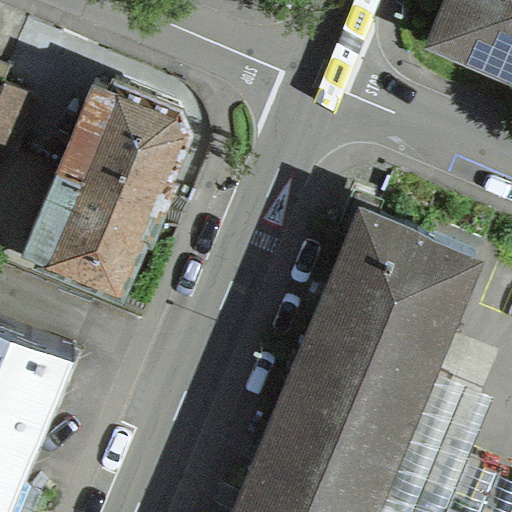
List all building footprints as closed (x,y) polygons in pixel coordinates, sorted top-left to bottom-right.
[(511,0),(458,0),(442,41),(511,69),(511,0)] [(182,117),(95,83),(61,169),(161,209),(191,134),(182,117)] [(161,209),(61,169),(31,243),(131,283),(161,209)] [(511,511),(511,479),(455,456),(483,388),(437,370),(481,261),(353,202),(228,511),(511,511)] [(0,511),(13,511),(78,355),(0,323),(0,511)]
